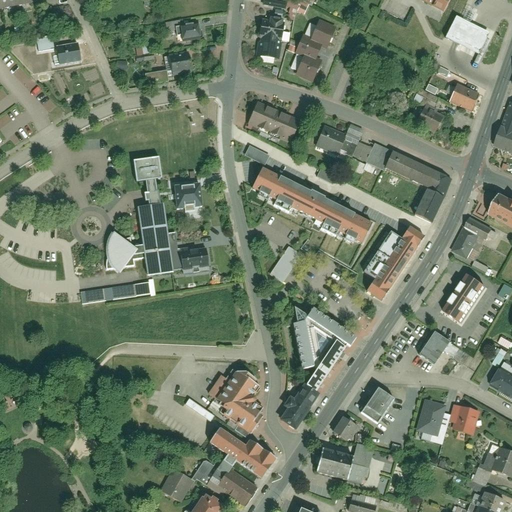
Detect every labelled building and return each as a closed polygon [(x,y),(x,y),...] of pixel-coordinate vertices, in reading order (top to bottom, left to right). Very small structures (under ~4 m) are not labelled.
[(418,0),(444,13),(450,0),(418,0)] [(248,53),(271,57),(274,38),(284,39),(285,28),(277,27),(281,4),(267,2),(265,16),(253,14),(248,53)] [(284,65),(310,75),(316,61),(309,58),(315,44),(322,46),(332,22),(315,15),(312,22),(303,18),(284,65)] [(470,25),(456,18),(446,40),(459,46),(470,25)] [(197,36),(195,21),(173,25),(176,40),(197,36)] [(489,34),(470,25),(459,46),(479,56),(489,34)] [(78,59),(74,39),(49,45),(47,34),(27,38),(30,51),(41,49),(44,62),(53,60),(54,64),(78,59)] [(146,44),(133,47),(135,54),(148,51),(146,44)] [(188,70),(185,49),(159,52),(161,66),(140,70),(141,81),(163,78),(162,73),(188,70)] [(432,132),(442,110),(426,103),(431,93),(412,84),(404,101),(412,105),(406,119),(432,132)] [(472,115),(479,95),(458,86),(450,104),(472,115)] [(511,98),(506,97),(492,139),(510,146),(511,139),(511,98)] [(257,105),(249,125),(270,134),(278,114),(257,105)] [(299,123),(278,114),(270,134),(290,143),(299,123)] [(310,141),(331,151),(342,128),(321,118),(310,141)] [(0,148),(14,139),(0,119),(0,148)] [(415,217),(433,225),(453,181),(372,145),(370,149),(361,146),(354,162),(426,193),(415,217)] [(262,165),(267,155),(246,146),(241,156),(262,165)] [(146,198),(157,196),(157,189),(154,176),(159,175),(156,153),(130,157),(134,179),(142,177),(144,188),(146,198)] [(362,244),(371,225),(318,200),(319,197),(305,190),(304,192),(257,169),(248,189),(269,200),(266,205),(285,214),(287,209),(317,223),(315,228),(332,236),(334,231),(362,244)] [(329,184),(333,176),(318,169),(314,177),(329,184)] [(167,176),(170,204),(181,202),(181,209),(190,208),(190,205),(201,204),(197,172),(167,176)] [(511,196),(496,188),(483,214),(511,228),(511,196)] [(146,198),(133,200),(133,205),(138,237),(131,239),(107,223),(101,232),(100,240),(99,246),(100,254),(101,260),(105,268),(112,274),(119,261),(129,260),(128,253),(140,251),(142,266),(176,262),(174,244),(170,225),(162,226),(158,196),(157,196),(146,198)] [(467,209),(446,246),(482,266),(485,262),(471,254),(483,233),(488,236),(494,225),(467,209)] [(383,303),(426,238),(409,226),(400,239),(389,231),(361,274),(372,282),(366,292),(383,303)] [(177,272),(205,269),(201,240),(174,244),(176,262),(177,272)] [(282,284),(301,257),(289,249),(270,276),(282,284)] [(465,275),(441,312),(458,323),(482,286),(465,275)] [(78,291),(79,304),(153,294),(152,282),(78,291)] [(496,295),(506,300),(511,289),(502,284),(496,295)] [(312,369),(304,385),(318,394),(345,347),(350,350),(356,340),(306,307),(304,313),(292,305),(294,319),(289,320),(298,373),(312,369)] [(430,323),(412,349),(429,360),(438,347),(462,363),(470,351),(430,323)] [(496,343),(508,349),(511,344),(499,337),(496,343)] [(498,367),(504,351),(497,348),(491,364),(498,367)] [(231,419),(244,428),(258,409),(253,406),(257,401),(247,395),(257,379),(229,361),(220,375),(214,371),(204,386),(211,390),(204,401),(209,405),(231,419)] [(488,386),(511,399),(511,374),(498,367),(488,386)] [(304,385),(279,422),(293,431),(318,394),(304,385)] [(378,424),(395,400),(378,389),(361,412),(378,424)] [(438,436),(446,406),(426,401),(418,431),(438,436)] [(459,408),(452,431),(473,437),(480,413),(459,408)] [(345,414),(331,433),(345,443),(359,425),(345,414)] [(254,480),(271,456),(272,453),(242,432),(244,428),(231,419),(225,428),(239,437),(223,459),(254,480)] [(511,474),(511,471),(511,448),(491,440),(483,460),(470,455),(460,481),(479,488),(471,508),(481,511),(492,511),(500,495),(478,486),(486,464),(511,474)] [(322,447),(314,475),(357,487),(359,479),(364,480),(372,450),(351,444),(348,454),(322,447)] [(188,471),(236,504),(252,481),(213,454),(207,462),(198,456),(188,471)] [(190,477),(166,462),(153,484),(176,498),(190,477)] [(336,505),(361,511),(370,511),(373,502),(375,494),(360,490),(359,494),(341,490),(336,505)] [(203,492),(190,511),(224,511),(221,510),(224,505),(203,492)] [(435,511),(466,511),(468,509),(451,503),(449,509),(438,505),(435,511)]
